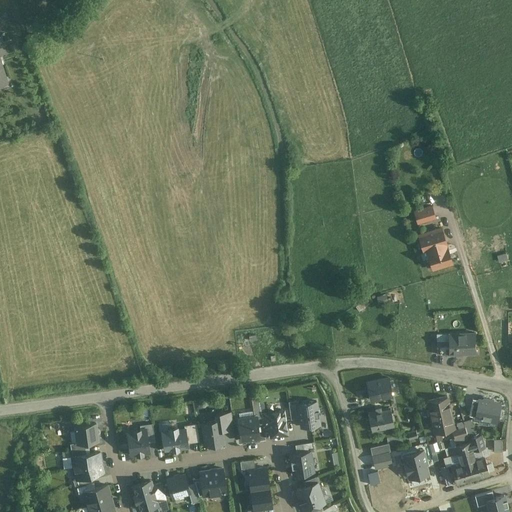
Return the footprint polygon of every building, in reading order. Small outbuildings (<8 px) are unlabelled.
[(1,37),(0,37),(0,86),(8,83),(0,59),(0,56),(7,54),(1,37)] [(417,224),(437,218),(432,205),(413,211),(417,224)] [(433,268),(452,263),(442,228),(419,235),(424,250),(427,249),(433,268)] [(508,252),(498,254),(500,261),(510,259),(508,252)] [(449,353),(477,353),(476,333),(449,333),(449,353)] [(389,373),(365,378),(370,402),(393,398),(389,373)] [(447,397),(426,402),(429,410),(430,410),(435,432),(454,428),(447,397)] [(483,401),(478,400),(475,416),(490,419),(488,424),(496,426),(500,404),(492,402),(493,400),(483,399),(483,401)] [(297,403),(301,427),(321,424),(317,400),(297,403)] [(375,412),(368,413),(372,431),(394,426),(390,408),(382,410),(375,412)] [(284,409),(268,412),(269,423),(271,435),(287,433),(284,409)] [(231,411),(216,414),(217,420),(220,420),(222,430),(234,428),(231,411)] [(238,416),(241,441),(261,438),(257,413),(238,416)] [(471,419),(463,421),(467,435),(468,435),(475,433),(471,419)] [(217,420),(202,422),(206,445),(224,442),(222,430),(220,420),(217,420)] [(99,421),(75,423),(77,443),(101,441),(99,421)] [(463,421),(457,423),(459,429),(452,430),(455,438),(467,435),(463,421)] [(182,422),(158,426),(163,456),(187,452),(182,422)] [(151,426),(124,429),(128,460),(155,457),(151,426)] [(417,431),(407,433),(409,440),(418,438),(417,431)] [(472,441),(470,441),(473,450),(484,447),(481,434),(471,437),(472,441)] [(455,438),(454,438),(455,444),(469,440),(468,435),(467,435),(455,438)] [(484,456),(475,459),(473,450),(470,441),(463,443),(473,479),(490,474),(486,462),(484,456)] [(437,442),(429,444),(432,456),(440,453),(437,442)] [(298,454),(291,455),(294,475),(314,471),(311,451),(314,451),(313,443),(296,446),(298,454)] [(389,443),(371,447),(372,455),(391,451),(389,443)] [(463,443),(456,445),(458,453),(461,463),(452,465),(457,484),(473,479),(463,443)] [(456,445),(445,449),(447,456),(458,453),(456,445)] [(85,448),(68,450),(68,456),(72,456),(72,455),(86,453),(85,448)] [(424,450),(402,455),(408,478),(429,473),(426,465),(428,464),(424,450)] [(86,453),(72,455),(72,456),(74,466),(102,462),(100,452),(86,453)] [(389,452),(372,456),(375,469),(392,465),(389,452)] [(461,463),(458,453),(447,456),(444,457),(446,466),(447,465),(448,467),(452,465),(461,463)] [(254,459),(240,461),(242,471),(248,470),(255,469),(254,459)] [(102,462),(74,466),(77,479),(89,475),(104,471),(102,462)] [(448,467),(447,465),(446,466),(440,467),(446,486),(452,484),(448,467)] [(255,469),(248,470),(251,490),(269,487),(266,467),(255,469)] [(222,468),(200,471),(201,477),(204,495),(226,492),(222,468)] [(167,479),(172,497),(189,492),(190,492),(188,485),(185,474),(167,479)] [(77,479),(73,480),(75,485),(90,481),(89,475),(77,479)] [(201,477),(192,479),(194,484),(197,496),(204,495),(201,477)] [(150,481),(134,485),(136,494),(134,494),(136,502),(138,501),(140,510),(157,505),(156,501),(151,485),(150,481)] [(94,482),(77,487),(78,493),(84,492),(84,491),(96,488),(94,482)] [(162,482),(151,485),(156,501),(166,498),(162,482)] [(304,511),(327,505),(319,482),(296,490),(303,511),(304,511)] [(96,488),(84,491),(84,492),(88,505),(111,498),(107,484),(96,488)] [(194,484),(188,485),(190,492),(189,492),(192,503),(199,501),(197,496),(194,484)] [(269,487),(251,490),(254,509),(261,508),(272,507),(272,506),(269,487)] [(492,491),(475,495),(478,505),(485,503),(487,511),(507,511),(503,494),(494,496),(492,491)] [(111,498),(88,505),(90,511),(105,511),(115,509),(111,498)] [(334,503),(318,511),(332,511),(337,509),(334,503)]
